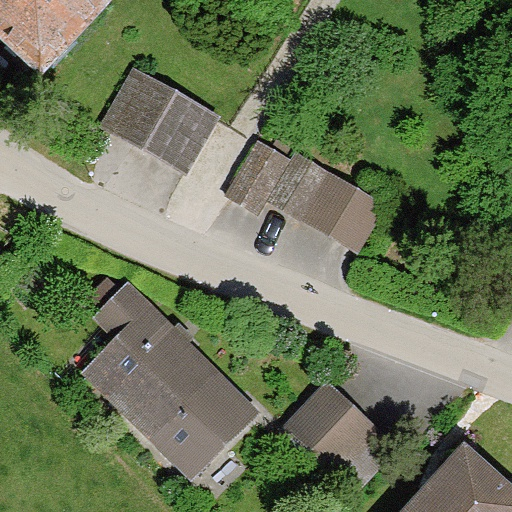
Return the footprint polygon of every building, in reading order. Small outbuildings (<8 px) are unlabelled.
[(0,0),(0,36),(44,78),(114,0),(0,0)] [(132,67),(95,123),(187,177),(223,117),(132,67)] [(289,160),(256,142),(223,195),(259,218),(267,202),(359,253),(386,205),(295,153),(289,160)] [(257,408),(128,281),(92,316),(110,338),(72,380),(186,484),(257,408)] [(326,383),(275,434),(350,503),(396,446),(326,383)] [(511,511),(511,482),(464,441),(398,511),(511,511)]
